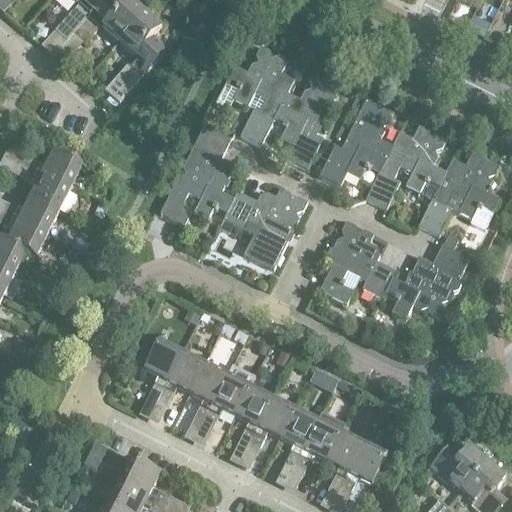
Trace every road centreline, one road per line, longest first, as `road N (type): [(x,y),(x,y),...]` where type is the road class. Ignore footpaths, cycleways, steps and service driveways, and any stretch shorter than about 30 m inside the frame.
road 1 (residential): [(77,402),(132,292),(153,274),(197,277),(275,316)]
road 2 (residential): [(275,316),(414,381),(511,368)]
road 3 (residential): [(243,484),(77,402)]
road 4 (residential): [(20,511),(77,402)]
road 5 (tertiary): [(301,0),(409,54)]
road 6 (residential): [(275,316),(328,208)]
